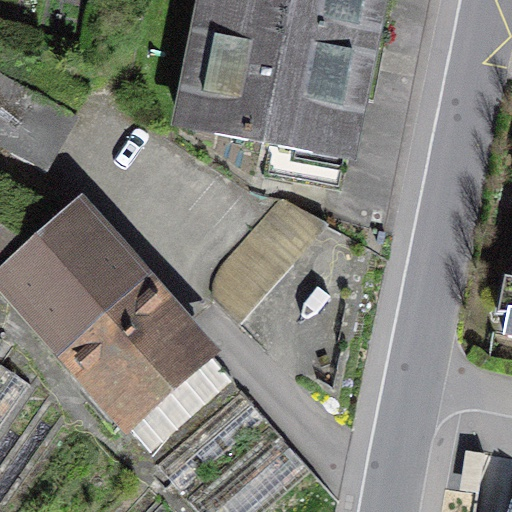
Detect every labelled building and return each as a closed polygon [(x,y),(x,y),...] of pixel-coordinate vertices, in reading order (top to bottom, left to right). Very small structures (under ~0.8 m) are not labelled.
[(344,158),(375,0),(184,0),(160,121),(344,158)] [(0,68),(0,143),(43,169),(76,113),(0,68)] [(230,372),(73,190),(53,206),(0,177),(0,243),(6,247),(0,251),(0,296),(105,426),(121,412),(149,444),(230,372)] [(251,321),(328,224),(283,189),(207,287),(251,321)] [(0,423),(30,382),(0,360),(0,423)] [(263,424),(237,394),(160,460),(186,490),(263,424)] [(186,490),(204,511),(271,511),(311,478),(263,424),(186,490)]
